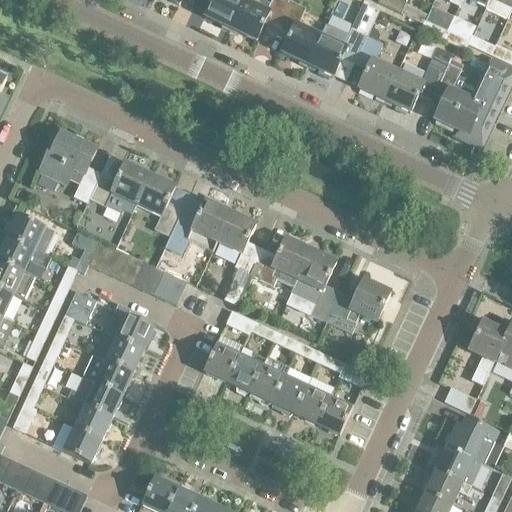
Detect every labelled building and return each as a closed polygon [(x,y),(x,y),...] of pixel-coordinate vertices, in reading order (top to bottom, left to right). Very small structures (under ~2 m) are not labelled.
[(204,19),(230,32),(244,0),(209,0),(212,1),(204,19)] [(264,25),(277,31),(290,4),(281,0),(272,0),(267,14),(253,7),(255,3),(249,0),(244,0),(230,32),(256,44),(264,25)] [(401,17),(405,7),(406,6),(394,0),(380,0),(378,6),(401,17)] [(465,0),(487,10),(491,1),(491,0),(465,0)] [(508,21),(511,12),(511,0),(491,0),(491,1),(487,10),(486,11),(508,21)] [(281,55),(307,68),(321,39),(298,28),(305,11),(290,4),(277,31),(290,37),(281,55)] [(326,28),(321,39),(307,68),(333,80),(341,61),(354,67),(367,40),(379,13),(364,6),(349,39),(326,28)] [(401,17),(423,27),(425,23),(428,18),(405,7),(401,17)] [(390,20),(380,15),(376,24),(382,27),(387,25),(390,20)] [(421,32),(443,42),(447,33),(425,23),(423,27),(421,32)] [(464,52),(467,47),(469,43),(447,33),(443,42),(464,52)] [(467,47),(491,58),(495,49),(471,37),(469,43),(467,47)] [(358,91),(384,103),(398,74),(375,64),(383,47),(367,40),(354,67),(367,73),(358,91)] [(495,49),(491,58),(511,68),(511,54),(496,47),(495,49)] [(449,67),(445,76),(434,98),(444,103),(435,122),(467,138),(465,141),(480,148),(511,80),(511,74),(491,64),(478,89),(459,80),(462,73),(449,67)] [(431,103),(434,98),(445,76),(429,69),(421,85),(398,74),(384,103),(410,116),(419,97),(431,103)] [(0,117),(8,101),(0,96),(7,82),(0,79),(0,117)] [(88,207),(89,202),(101,177),(87,170),(96,152),(60,136),(51,155),(47,154),(45,159),(46,160),(39,175),(66,188),(68,183),(79,188),(74,200),(88,207)] [(116,184),(101,177),(89,202),(122,218),(124,213),(131,217),(136,207),(150,177),(124,166),(116,184)] [(154,233),(169,240),(181,214),(167,207),(175,189),(150,177),(136,207),(161,219),(154,233)] [(213,253),(216,245),(230,215),(205,203),(196,221),(181,214),(169,240),(185,247),(188,242),(213,253)] [(255,227),(230,215),(216,245),(241,257),(235,270),(250,278),(262,252),(247,245),(255,227)] [(18,218),(7,241),(43,258),(54,234),(18,218)] [(72,247),(84,253),(94,257),(100,245),(78,234),(72,247)] [(275,282),(293,290),(310,252),(285,240),(277,258),(262,252),(250,278),(272,288),(275,282)] [(7,241),(0,255),(0,264),(24,276),(30,263),(46,271),(51,261),(43,258),(7,241)] [(100,245),(94,257),(89,268),(100,273),(111,250),(100,245)] [(122,255),(111,250),(100,273),(111,279),(122,255)] [(310,318),(325,325),(339,295),(325,288),(336,264),(310,252),(293,290),(290,296),(315,308),(310,318)] [(84,253),(75,273),(77,274),(84,277),(89,268),(94,257),(84,253)] [(132,260),(122,255),(111,279),(121,283),(132,260)] [(143,265),(132,260),(121,283),(132,288),(143,265)] [(0,292),(14,299),(24,304),(35,281),(24,276),(0,264),(0,292)] [(154,270),(143,265),(132,288),(143,294),(154,270)] [(68,269),(58,292),(67,296),(77,274),(75,273),(68,269)] [(165,275),(154,270),(143,294),(154,299),(165,275)] [(176,280),(165,275),(154,299),(165,304),(176,280)] [(187,285),(176,280),(165,304),(176,309),(187,285)] [(339,295),(325,325),(351,337),(360,318),(376,326),(390,294),(363,282),(354,302),(339,295)] [(233,284),(224,303),(235,308),(236,308),(244,290),(233,284)] [(236,308),(247,313),(258,290),(247,285),(236,308)] [(0,292),(0,319),(3,321),(14,299),(0,292)] [(58,292),(48,314),(57,318),(67,296),(58,292)] [(65,318),(75,322),(86,327),(97,304),(76,295),(65,318)] [(118,307),(105,336),(143,354),(144,354),(148,344),(152,344),(156,336),(153,333),(154,331),(126,318),(129,312),(118,307)] [(48,314),(37,336),(46,340),(57,318),(48,314)] [(249,338),(251,334),(255,325),(232,314),(226,327),(249,338)] [(65,318),(55,340),(64,344),(75,322),(65,318)] [(483,389),(493,365),(511,326),(507,335),(482,323),(468,353),(483,360),(472,384),(483,389)] [(251,334),(273,345),(278,336),(255,325),(251,334)] [(511,398),(511,326),(493,365),(494,366),(495,364),(511,372),(511,389),(509,397),(511,398)] [(94,358),(95,359),(133,376),(143,354),(105,336),(104,335),(94,358)] [(46,340),(37,336),(26,360),(35,364),(46,340)] [(273,345),(296,355),(300,346),(278,336),(273,345)] [(55,340),(44,363),(54,367),(64,344),(55,340)] [(296,355),(318,366),(323,357),(300,346),(296,355)] [(204,375),(227,386),(240,358),(217,347),(204,375)] [(249,396),(262,369),(248,362),(251,355),(243,351),(240,358),(227,386),(237,390),(237,395),(244,399),(248,396),(249,396)] [(318,366),(341,376),(345,367),(323,357),(318,366)] [(123,399),(133,376),(95,359),(84,381),(123,399)] [(44,363),(34,385),(43,390),(54,367),(44,363)] [(345,367),(341,376),(339,380),(362,391),(368,378),(345,367)] [(270,406),(272,407),(285,379),(262,369),(249,396),(258,400),(258,405),(267,409),(270,406)] [(21,372),(10,395),(19,399),(29,377),(21,372)] [(293,417),(294,417),(307,390),(285,379),(272,407),(282,412),(282,416),(289,420),(293,417)] [(69,401),(84,408),(112,421),(123,399),(84,381),(78,396),(73,394),(69,401)] [(34,385),(23,408),(33,412),(43,390),(34,385)] [(294,417),(317,428),(330,400),(307,390),(294,417)] [(444,405),(469,417),(476,402),(451,390),(444,405)] [(10,395),(0,417),(0,419),(8,423),(19,399),(10,395)] [(330,400),(317,428),(340,439),(353,411),(330,400)] [(476,402),(469,417),(479,421),(485,407),(476,402)] [(33,412),(23,408),(13,431),(26,437),(36,414),(33,412)] [(84,408),(74,431),(102,444),(112,421),(84,408)] [(0,440),(8,423),(0,419),(0,440)] [(446,449),(474,462),(481,466),(484,467),(499,435),(466,420),(462,429),(457,427),(452,437),(447,436),(444,444),(447,447),(446,449)] [(102,444),(74,431),(63,426),(52,449),(91,467),(102,444)] [(511,437),(509,436),(503,450),(511,454),(511,437)] [(436,471),(435,473),(463,486),(470,489),(481,466),(474,462),(446,449),(441,460),(437,459),(433,469),(436,471)] [(0,485),(1,486),(12,463),(1,457),(0,458),(0,485)] [(1,486),(12,491),(23,468),(12,463),(1,486)] [(12,491),(23,496),(33,472),(23,468),(12,491)] [(23,496),(34,501),(44,478),(33,472),(23,496)] [(453,508),(459,495),(466,498),(470,489),(463,486),(435,473),(430,483),(427,481),(422,491),(425,493),(425,495),(453,508)] [(502,477),(492,499),(501,503),(511,481),(502,477)] [(34,501),(44,506),(55,482),(44,478),(34,501)] [(141,508),(149,511),(167,511),(177,491),(154,480),(141,508)] [(44,506),(56,511),(66,488),(55,482),(44,506)] [(56,511),(58,511),(67,511),(77,492),(66,488),(56,511)] [(194,511),(200,501),(190,497),(190,493),(182,489),(179,492),(177,491),(167,511),(194,511)] [(77,492),(67,511),(81,511),(88,498),(77,492)] [(450,511),(453,508),(425,495),(420,504),(416,505),(412,511),(450,511)] [(492,499),(485,511),(496,511),(501,503),(492,499)] [(222,511),(213,507),(213,503),(206,500),(202,502),(200,501),(194,511),(222,511)]
